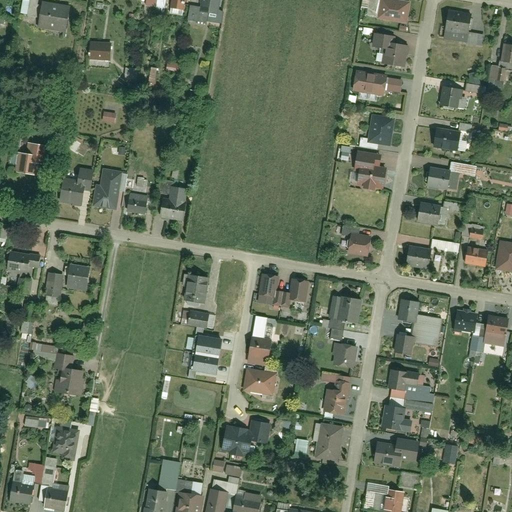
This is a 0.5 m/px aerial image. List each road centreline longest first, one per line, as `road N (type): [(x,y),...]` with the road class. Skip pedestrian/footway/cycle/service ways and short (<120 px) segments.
road 1 (residential): [(432,0),(386,283)]
road 2 (residential): [(0,216),(257,260)]
road 3 (residential): [(386,283),(346,511)]
road 4 (residential): [(257,260),(232,394)]
road 5 (residential): [(257,260),(386,283)]
road 6 (residential): [(386,283),(511,303)]
